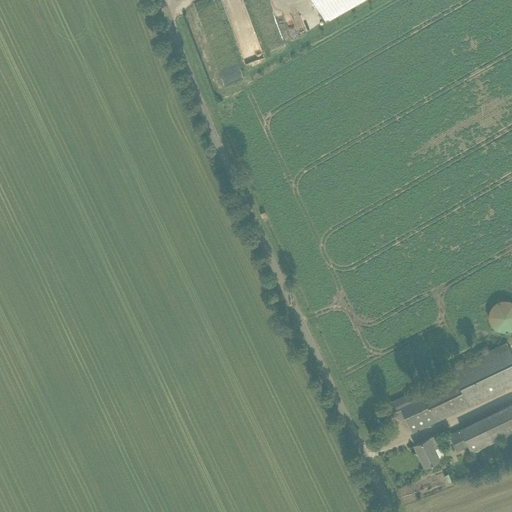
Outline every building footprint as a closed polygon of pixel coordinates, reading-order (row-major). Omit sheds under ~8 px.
[(239,66),(263,58),(243,0),(216,0),(226,27),(228,26),(236,48),(231,49),(229,43),(212,49),(224,86),(244,79),(239,66)] [(313,0),(324,20),(359,0),(313,0)] [(511,301),(510,300),(509,300),(508,300),(507,300),(505,299),(504,299),(502,300),(500,300),(498,301),(497,301),(496,302),(495,303),(494,303),(492,305),(492,306),(490,307),(490,308),(489,310),(489,311),(488,313),(488,315),(488,316),(488,317),(488,318),(488,320),(489,321),(489,322),(489,323),(490,324),(491,325),(491,326),(493,328),(494,329),(496,330),(498,331),(500,332),(502,332),(503,333),(504,333),(507,333),(508,332),(510,332),(511,331),(511,330),(511,301)] [(398,420),(404,417),(412,433),(511,384),(511,355),(506,343),(451,369),(455,377),(421,393),(419,389),(390,403),(398,420)] [(468,445),(472,453),(511,433),(511,404),(449,434),(457,450),(468,445)] [(414,445),(424,467),(445,457),(435,435),(414,445)]
